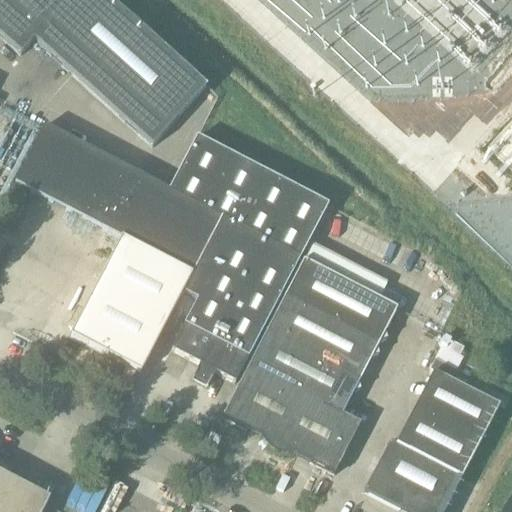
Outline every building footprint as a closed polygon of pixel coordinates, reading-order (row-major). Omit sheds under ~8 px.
[(0,0),(0,39),(19,57),(33,42),(151,149),(205,89),(105,0),(0,0)] [(43,128),(13,185),(16,186),(119,240),(110,258),(79,318),(68,338),(125,368),(139,376),(158,340),(182,294),(220,220),(167,192),(43,128)] [(167,192),(220,220),(298,260),(326,207),(195,139),(167,192)] [(214,375),(234,385),(298,260),(220,220),(182,294),(196,302),(170,352),(198,367),(191,381),(192,382),(193,381),(206,387),(205,388),(206,389),(214,375)] [(2,226),(0,229),(0,252),(5,255),(17,235),(2,226)] [(302,263),(283,299),(377,347),(379,343),(385,341),(383,335),(395,311),(302,263)] [(375,351),(377,347),(283,299),(265,334),(358,382),(371,359),(376,357),(375,351)] [(265,334),(247,368),(303,397),(341,417),(352,394),(358,392),(356,386),(358,382),(265,334)] [(431,371),(452,379),(465,346),(444,338),(431,371)] [(303,397),(247,368),(221,419),(258,438),(260,442),(257,445),(262,451),(265,449),(267,451),(268,452),(271,454),(273,455),(303,397)] [(415,406),(413,410),(478,444),(497,408),(432,374),(419,398),(413,400),(415,406)] [(341,417),(303,397),(273,455),(276,456),(278,457),(280,458),(284,458),(288,458),(291,458),(295,457),(333,477),(359,426),(341,417)] [(405,416),(407,422),(394,446),(460,480),(478,444),(413,410),(411,414),(405,416)] [(400,511),(442,511),(460,480),(394,446),(389,443),(363,492),(400,511)] [(0,511),(41,511),(47,501),(15,485),(0,476),(0,511)]
